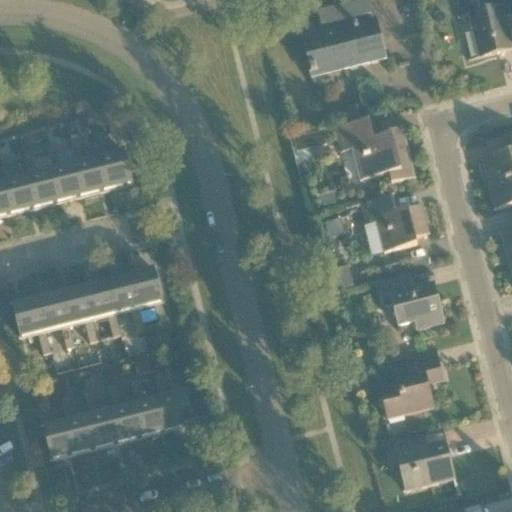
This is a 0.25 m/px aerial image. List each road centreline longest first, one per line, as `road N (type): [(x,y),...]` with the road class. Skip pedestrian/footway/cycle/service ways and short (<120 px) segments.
road 1 (residential): [(283,471),(188,123),(125,49),(56,23),(0,20)]
road 2 (residential): [(511,428),(441,147),(444,129),(511,105)]
road 3 (unclassified): [(125,511),(283,471)]
